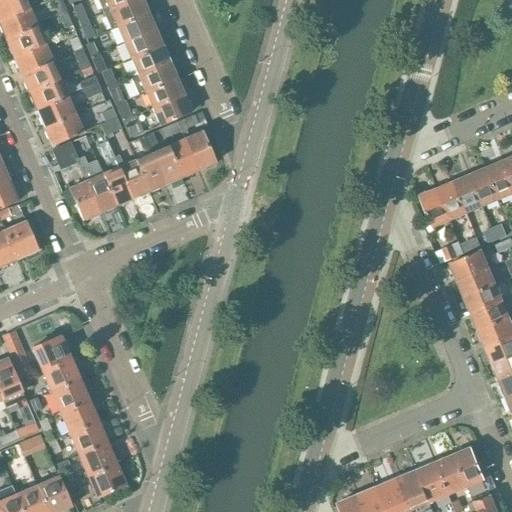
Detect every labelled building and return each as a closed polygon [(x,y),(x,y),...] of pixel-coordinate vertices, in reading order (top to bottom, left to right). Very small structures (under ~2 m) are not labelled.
[(4,0),(0,2),(0,24),(30,11),(25,0),(28,0),(29,0),(4,0)] [(55,0),(51,2),(59,19),(67,16),(59,0),(55,0)] [(97,0),(103,15),(137,0),(97,0)] [(110,31),(117,28),(148,15),(147,13),(148,10),(146,5),(144,5),(141,0),(137,0),(103,15),(110,31)] [(81,5),(72,9),(79,26),(88,22),(81,5)] [(38,28),(30,11),(0,24),(0,30),(2,36),(4,36),(7,42),(38,28)] [(148,15),(117,28),(124,46),(156,33),(152,24),(153,22),(151,17),(149,17),(148,15)] [(59,19),(58,19),(63,30),(71,27),(67,16),(59,19)] [(86,41),(95,37),(88,22),(79,26),(86,41)] [(45,46),(38,28),(7,42),(10,49),(9,50),(11,57),(13,57),(14,59),(45,46)] [(156,33),(124,46),(131,62),(162,49),(161,46),(163,44),(160,39),(158,38),(156,33)] [(73,53),(72,54),(72,55),(82,51),(76,38),(68,41),(73,53)] [(93,43),(85,46),(91,60),(100,56),(99,54),(97,55),(93,43)] [(53,63),(45,46),(14,59),(15,62),(14,63),(17,70),(19,70),(21,76),(53,63)] [(162,49),(131,62),(138,78),(169,64),(166,58),(168,56),(165,50),(163,50),(162,49)] [(82,51),(72,55),(79,71),(89,67),(82,51)] [(106,71),(100,56),(91,60),(98,75),(101,73),(102,75),(110,71),(110,70),(106,71)] [(60,80),(53,63),(21,76),(24,83),(23,84),(26,91),(28,91),(29,93),(60,80)] [(139,96),(145,94),(176,80),(176,79),(177,77),(174,71),(172,70),(169,64),(138,78),(132,81),(139,96)] [(82,77),(91,73),(89,67),(79,71),(82,77)] [(108,90),(117,86),(110,71),(102,75),(108,90)] [(94,77),(78,84),(82,91),(97,85),(94,77)] [(36,111),(68,97),(60,80),(29,93),(30,95),(29,97),(32,104),(34,104),(36,111)] [(145,94),(152,110),(183,96),(180,90),(182,88),(179,83),(177,82),(176,80),(145,94)] [(85,100),(101,93),(97,85),(82,91),(85,100)] [(124,103),(123,102),(117,86),(108,90),(115,107),(124,103)] [(183,96),(152,110),(159,127),(190,113),(189,111),(190,108),(188,102),(185,102),(183,96)] [(75,115),(68,97),(36,111),(40,118),(38,120),(41,126),(43,127),(44,129),(75,115)] [(122,122),(132,118),(125,102),(123,102),(124,103),(115,107),(122,122)] [(92,120),(95,128),(100,126),(115,119),(112,112),(92,120)] [(52,146),(83,132),(75,115),(44,129),(45,131),(44,132),(47,139),(49,139),(52,146)] [(177,122),(197,171),(203,169),(206,170),(210,168),(211,165),(214,164),(207,148),(200,133),(189,138),(186,130),(196,125),(192,116),(177,122)] [(135,117),(132,118),(122,122),(129,139),(142,134),(135,117)] [(120,130),(115,119),(100,126),(105,137),(120,130)] [(177,122),(160,130),(164,140),(181,132),(184,140),(168,146),(182,178),(183,178),(185,179),(190,177),(191,174),(197,171),(177,122)] [(151,133),(144,136),(164,186),(170,183),(172,184),(178,182),(179,179),(182,178),(168,146),(155,152),(153,147),(157,145),(151,133)] [(134,161),(148,193),(150,192),(152,193),(158,190),(159,188),(164,186),(144,136),(137,139),(142,152),(144,151),(146,156),(134,161)] [(101,175),(115,207),(117,206),(119,207),(125,204),(126,202),(131,200),(114,158),(107,142),(97,146),(106,166),(111,164),(114,170),(101,175)] [(69,144),(51,151),(60,170),(77,163),(76,160),(69,144)] [(148,193),(134,161),(123,166),(118,156),(114,158),(131,200),(137,197),(139,198),(145,196),(146,194),(148,193)] [(511,185),(511,156),(507,158),(507,161),(502,162),(511,185)] [(115,207),(101,175),(95,161),(87,165),(83,157),(76,160),(77,163),(80,169),(79,169),(85,182),(98,214),(104,211),(106,212),(113,209),(114,207),(115,207)] [(0,184),(8,181),(7,179),(9,178),(5,170),(3,169),(0,162),(0,184)] [(485,170),(498,201),(511,195),(511,185),(502,162),(497,165),(494,164),(488,166),(487,169),(485,170)] [(80,169),(77,163),(60,170),(64,180),(69,178),(67,174),(79,169),(80,169)] [(482,208),(498,201),(485,170),(484,170),(481,169),(475,172),(474,174),(469,176),(469,177),(482,208)] [(466,215),(482,208),(469,177),(469,176),(464,179),(461,178),(455,180),(454,183),(453,183),(466,215)] [(8,181),(0,184),(0,209),(17,202),(13,193),(14,191),(11,184),(9,183),(8,181)] [(98,214),(85,182),(68,189),(82,221),(84,220),(85,221),(92,218),(93,216),(98,214)] [(449,222),(466,215),(453,183),(451,184),(448,183),(443,185),(441,188),(436,190),(449,222)] [(449,222),(436,190),(431,192),(428,192),(422,194),(421,196),(420,197),(433,229),(449,222)] [(8,210),(7,209),(0,212),(0,222),(10,217),(11,219),(21,214),(17,205),(8,210)] [(3,231),(15,260),(25,256),(28,257),(35,254),(36,252),(38,251),(31,236),(33,233),(30,226),(26,225),(25,222),(3,231)] [(505,237),(498,222),(489,226),(496,241),(505,237)] [(482,229),(488,244),(496,241),(489,226),(482,229)] [(15,260),(3,231),(0,232),(0,269),(5,267),(5,265),(15,260)] [(476,238),(461,245),(465,255),(480,248),(476,238)] [(511,243),(510,240),(495,246),(499,255),(511,249),(511,243)] [(458,243),(441,250),(446,263),(463,256),(458,243)] [(457,283),(488,270),(481,252),(450,265),(451,267),(450,269),(452,275),(455,277),(457,283)] [(495,286),(488,270),(457,283),(459,287),(458,289),(461,296),(463,297),(464,299),(495,286)] [(502,303),(495,286),(464,299),(465,300),(464,303),(466,309),(469,310),(471,316),(502,303)] [(509,319),(502,303),(471,316),(473,320),(472,323),(475,329),(477,330),(478,332),(509,319)] [(511,337),(511,326),(509,319),(478,332),(479,333),(478,336),(480,342),(483,343),(485,349),(511,337)] [(41,370),(69,358),(65,350),(67,347),(64,340),(61,339),(60,337),(32,349),(41,370)] [(511,356),(511,337),(485,349),(487,354),(486,357),(488,363),(491,364),(492,365),(511,356)] [(27,377),(31,375),(23,355),(11,360),(19,381),(27,377)] [(493,367),(491,370),(494,376),(497,377),(499,382),(511,376),(511,356),(492,365),(493,367)] [(41,370),(51,392),(79,380),(78,379),(80,376),(76,368),(73,368),(69,358),(41,370)] [(0,396),(2,401),(6,410),(15,406),(17,410),(27,406),(21,392),(7,360),(0,362),(0,396)] [(511,376),(499,382),(501,387),(500,390),(502,396),(505,397),(506,399),(511,396),(511,376)] [(24,392),(32,389),(27,377),(19,381),(24,392)] [(51,392),(60,413),(88,401),(87,400),(89,397),(85,389),(83,389),(79,380),(51,392)] [(36,399),(28,402),(34,415),(42,411),(36,399)] [(60,413),(69,434),(97,422),(96,421),(98,418),(94,410),(92,410),(88,401),(60,413)] [(46,420),(38,423),(44,437),(52,433),(46,420)] [(69,434),(78,455),(106,443),(105,441),(107,439),(104,432),(101,431),(97,422),(69,434)] [(37,432),(34,423),(15,431),(19,440),(37,432)] [(0,437),(0,447),(0,448),(19,440),(15,431),(0,437)] [(39,437),(23,443),(26,450),(42,444),(39,437)] [(53,457),(61,453),(55,441),(47,445),(53,457)] [(106,443),(78,455),(88,478),(116,466),(115,462),(116,460),(113,453),(110,452),(106,443)] [(14,446),(0,451),(0,462),(1,466),(19,458),(14,446)] [(454,456),(467,488),(484,481),(471,449),(468,451),(464,450),(458,452),(456,456),(454,456)] [(448,496),(467,488),(454,456),(453,457),(449,456),(443,459),(441,462),(435,464),(448,496)] [(60,474),(70,469),(67,461),(56,466),(60,474)] [(429,504),(448,496),(435,464),(429,467),(425,466),(419,469),(417,472),(416,473),(429,504)] [(116,466),(88,478),(97,498),(125,486),(124,484),(125,481),(122,474),(120,474),(116,466)] [(397,481),(409,511),(429,504),(416,473),(415,473),(411,472),(404,475),(402,478),(397,481)] [(36,487),(46,511),(60,511),(61,511),(70,507),(57,478),(36,487)] [(387,511),(409,511),(397,481),(391,483),(387,482),(381,485),(378,489),(377,489),(387,511)] [(70,499),(81,494),(77,482),(66,487),(70,499)] [(46,511),(36,487),(15,496),(21,511),(46,511)] [(387,511),(377,489),(376,489),(372,489),(366,491),(364,494),(358,497),(364,511),(387,511)] [(21,511),(15,496),(0,502),(0,511),(21,511)] [(339,505),(338,505),(340,511),(364,511),(358,497),(352,499),(348,499),(342,501),(339,505)] [(496,511),(490,497),(474,503),(468,506),(470,511),(496,511)] [(451,503),(454,511),(461,511),(463,511),(459,500),(451,503)] [(454,511),(451,503),(444,506),(446,511),(454,511)]
